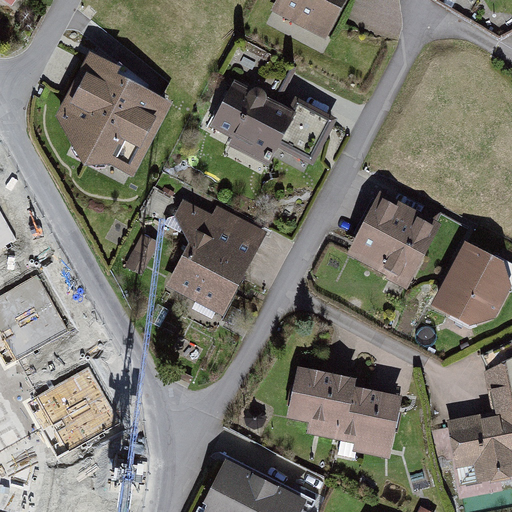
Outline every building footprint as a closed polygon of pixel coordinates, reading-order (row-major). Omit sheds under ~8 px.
[(277,0),(272,11),(324,41),(346,0),(277,0)] [(169,103),(115,75),(117,71),(90,57),(57,119),(86,169),(114,166),(131,175),(169,103)] [(296,115),(236,86),(216,127),(276,156),(296,115)] [(380,201),(349,258),(409,290),(440,233),(380,201)] [(168,291),(225,321),(269,237),(212,207),(207,216),(183,206),(176,219),(191,247),(168,291)] [(0,453),(43,430),(60,459),(122,425),(89,364),(35,394),(17,362),(70,333),(39,276),(0,297),(0,251),(18,241),(0,209),(0,453)] [(130,264),(146,269),(156,236),(139,231),(130,264)] [(474,330),(495,324),(511,292),(511,282),(507,268),(468,247),(434,309),(474,330)] [(511,358),(484,372),(492,414),(448,422),(460,488),(511,478),(511,358)] [(354,377),(299,368),(290,419),(308,422),(306,435),(353,443),(352,454),(389,460),(400,396),(352,387),(354,377)] [(303,511),(309,500),(229,462),(205,511),(204,511),(200,510),(199,511),(303,511)]
